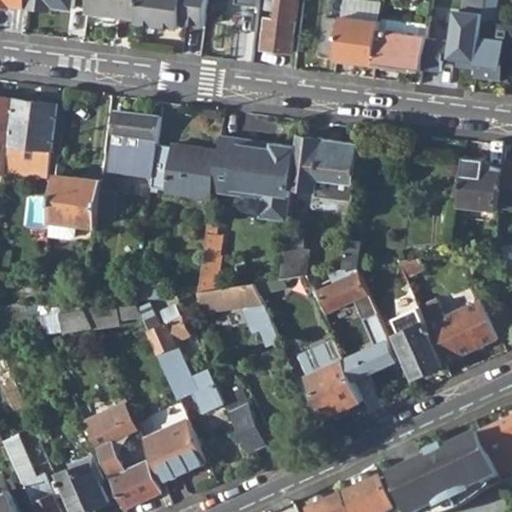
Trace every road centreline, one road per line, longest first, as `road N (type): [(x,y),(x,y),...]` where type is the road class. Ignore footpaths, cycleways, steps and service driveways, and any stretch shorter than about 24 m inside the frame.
road 1 (residential): [(0,55),(511,118)]
road 2 (residential): [(511,377),(213,511)]
